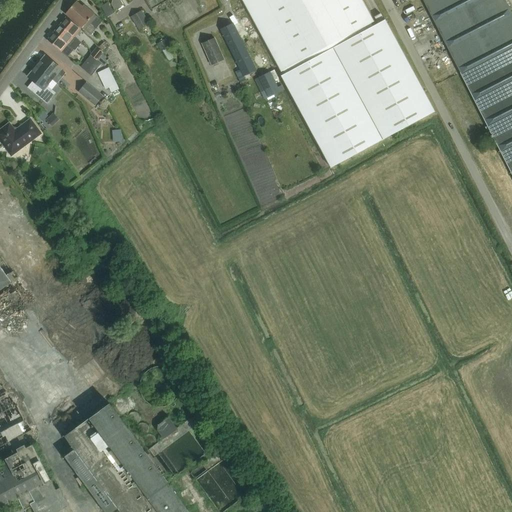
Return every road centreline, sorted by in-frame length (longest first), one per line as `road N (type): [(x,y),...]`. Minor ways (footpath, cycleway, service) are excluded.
road 1 (unclassified): [(511,248),(385,0)]
road 2 (unknown): [(85,511),(47,441),(96,401)]
